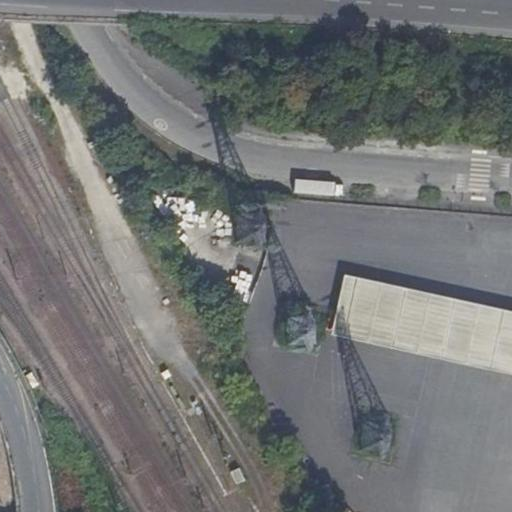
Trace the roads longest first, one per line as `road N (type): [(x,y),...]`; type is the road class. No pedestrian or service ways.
road 1 (unclassified): [(511,181),(251,161),(189,139),(123,94),(62,0)]
road 2 (track): [(184,371),(101,206),(16,0)]
road 3 (unclassified): [(0,374),(17,404),(30,511)]
